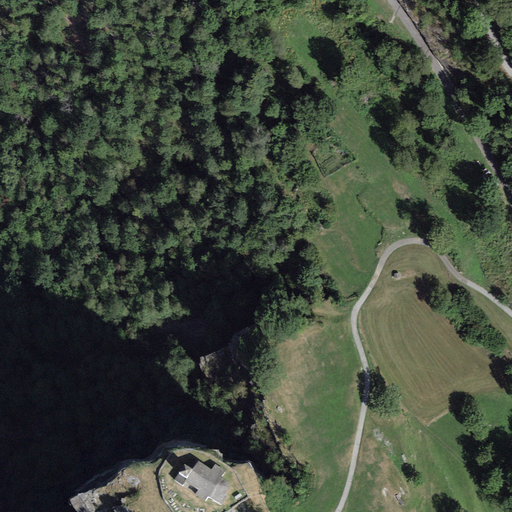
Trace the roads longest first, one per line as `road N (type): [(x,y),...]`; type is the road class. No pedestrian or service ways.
road 1 (track): [(511,314),(458,277),(435,248),(412,240),(391,247),(357,305),(355,336),(367,378),(336,511)]
road 2 (unclassified): [(511,191),(390,0)]
